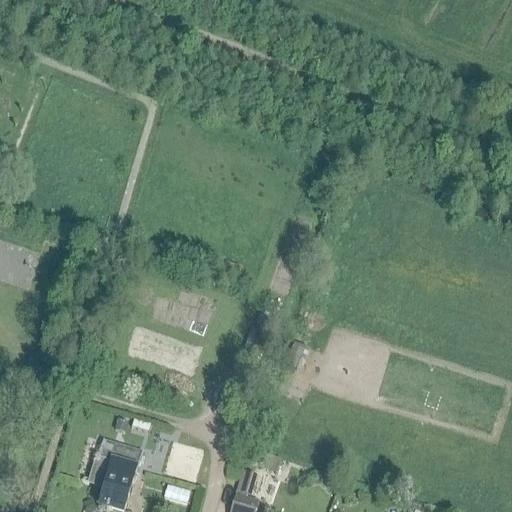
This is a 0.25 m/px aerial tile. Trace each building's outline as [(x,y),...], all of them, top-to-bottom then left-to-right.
[(251,332),(243,350),(257,356),(271,322),(259,317),(254,329),(251,332)] [(296,371),(305,349),(294,345),(285,367),(296,371)] [(80,479),(80,481),(87,483),(104,488),(103,491),(98,508),(106,510),(105,511),(107,511),(108,511),(111,511),(124,511),(136,474),(142,454),(141,454),(140,457),(108,447),(108,448),(103,446),(104,443),(102,442),(96,463),(97,463),(91,483),(88,482),(80,479)] [(172,443),(163,474),(194,482),(203,452),(172,443)] [(278,474),(283,460),(255,450),(250,464),(278,474)] [(256,478),(242,473),(230,511),(255,511),(258,504),(246,500),(247,498),(250,499),(256,478)]
